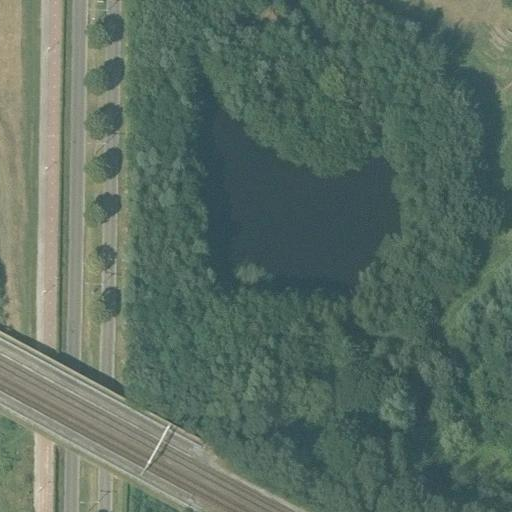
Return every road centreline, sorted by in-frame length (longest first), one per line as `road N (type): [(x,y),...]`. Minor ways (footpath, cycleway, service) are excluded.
road 1 (tertiary): [(79,0),(68,511)]
road 2 (tertiary): [(103,511),(112,0)]
